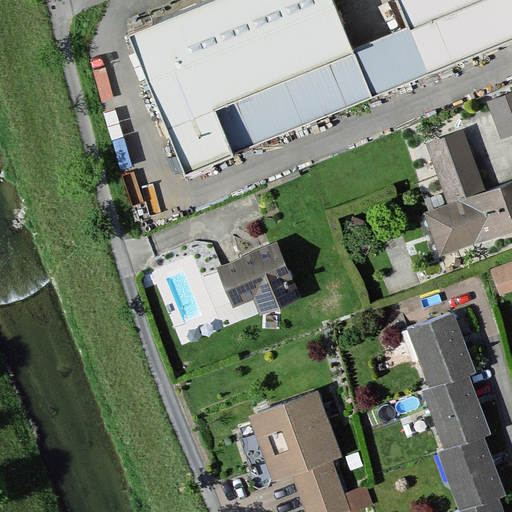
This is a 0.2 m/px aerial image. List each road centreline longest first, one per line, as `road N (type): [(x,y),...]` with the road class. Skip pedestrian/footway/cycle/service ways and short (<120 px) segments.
road 1 (residential): [(232,220),(162,244),(135,270),(176,403),(223,511)]
road 2 (unknown): [(142,257),(59,23),(63,0)]
